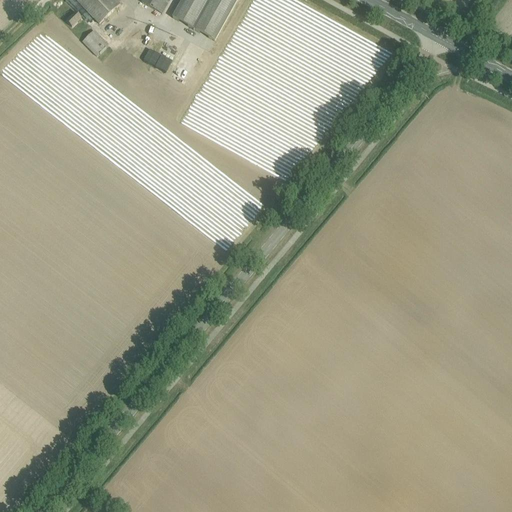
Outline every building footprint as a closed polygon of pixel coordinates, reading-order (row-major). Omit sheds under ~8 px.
[(120,5),(115,0),(76,0),(100,25),(120,5)] [(142,0),(141,3),(162,15),(170,0),(142,0)] [(238,0),(183,0),(173,19),(215,42),(238,0)] [(67,23),(72,28),(82,19),(76,13),(67,23)] [(109,45),(95,31),(82,43),(96,57),(109,45)]
